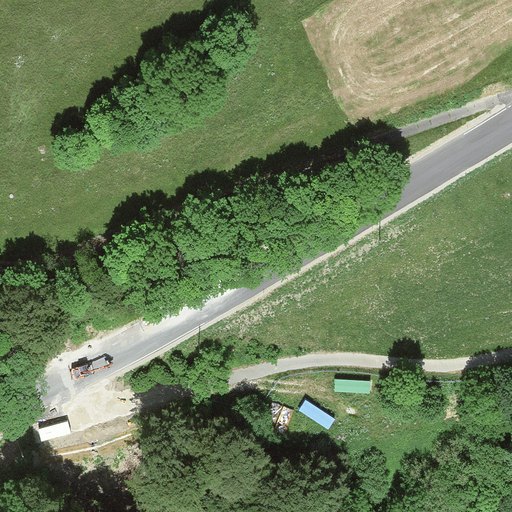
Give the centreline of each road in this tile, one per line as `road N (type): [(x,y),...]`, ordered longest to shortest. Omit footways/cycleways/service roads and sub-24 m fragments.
road 1 (tertiary): [(511,122),(278,267),(0,413)]
road 2 (track): [(0,266),(62,261),(232,188),(381,139)]
